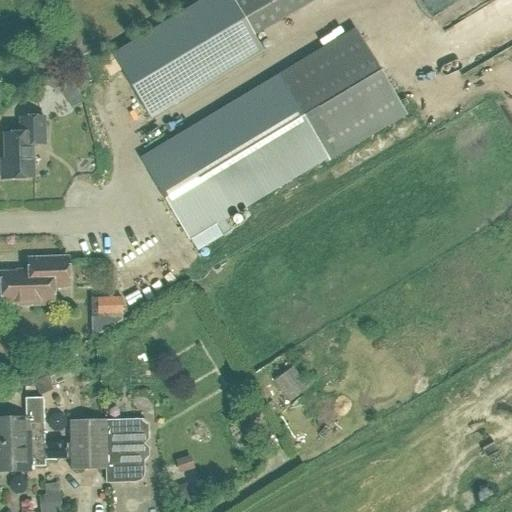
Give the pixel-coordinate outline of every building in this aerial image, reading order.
[(263,52),(254,37),(231,0),(206,0),(112,57),(150,120),(263,52)] [(243,99),(140,160),(189,241),(195,253),(222,237),(215,225),(292,180),(403,113),(354,32),(243,99)] [(49,84),(62,92),(63,91),(72,109),(83,103),(73,85),(68,80),(55,73),(49,84)] [(32,146),(45,146),(44,118),(20,119),(21,135),(4,135),(5,161),(1,161),(1,180),(33,180),(32,146)] [(53,289),(68,288),(67,259),(28,260),(28,274),(0,274),(1,305),(18,304),(18,307),(53,305),(53,289)] [(123,316),(123,300),(99,301),(99,317),(123,316)] [(51,382),(76,369),(70,357),(44,370),(51,382)] [(280,400),(303,390),(292,365),(269,376),(280,400)] [(24,399),(25,419),(0,420),(0,445),(44,444),(42,399),(24,399)] [(69,423),(70,471),(105,470),(105,484),(134,484),(138,482),(142,479),(143,474),(143,462),(148,457),(147,450),(142,445),(147,440),(147,426),(142,421),(105,422),(69,423)] [(44,467),(44,444),(0,445),(0,472),(28,472),(27,468),(44,467)] [(35,483),(35,511),(53,511),(53,483),(35,483)]
